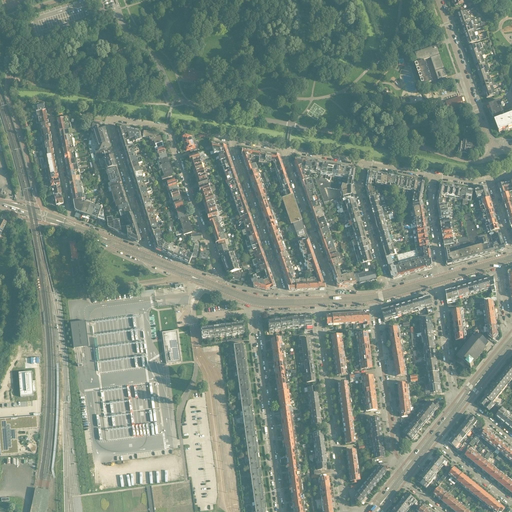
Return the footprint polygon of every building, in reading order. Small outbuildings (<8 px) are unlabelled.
[(458,14),(459,19),(469,16),(467,13),(470,12),(469,10),(458,14)] [(469,16),(459,19),(461,24),(473,20),(472,19),(470,19),(469,16)] [(473,20),(461,24),(463,29),(472,26),(471,23),(473,22),(473,20)] [(476,30),(476,29),(475,26),(472,26),(463,29),(465,34),(476,30)] [(476,30),(465,34),(466,40),(476,36),(474,33),(477,32),(476,30)] [(476,36),(466,40),(468,45),(480,41),(479,39),(477,40),(476,36)] [(482,48),(481,45),(481,43),(469,47),(471,52),(480,49),(482,48)] [(431,83),(424,61),(431,59),(438,80),(447,77),(438,49),(437,46),(415,54),(418,63),(418,65),(418,64),(415,65),(417,69),(419,68),(419,67),(420,70),(417,71),(418,74),(421,73),(422,75),(421,75),(419,76),(420,79),(423,78),(422,78),(423,78),(424,80),(423,81),(423,80),(421,81),(422,84),(424,84),(424,83),(425,83),(425,85),(431,83)] [(480,49),(471,52),(473,58),(484,54),(484,52),(481,53),(480,49)] [(484,54),(473,58),(474,63),(483,59),(482,56),(485,55),(484,54)] [(483,59),(474,63),(476,68),(488,64),(487,62),(485,63),(483,59)] [(490,69),(488,65),(488,64),(476,68),(478,73),(487,70),(490,69)] [(487,70),(478,73),(480,78),(491,74),(491,72),(488,73),(487,70)] [(491,74),(480,78),(481,83),(490,80),(489,76),(492,76),(491,74)] [(490,80),(481,83),(483,88),(495,84),(494,83),(492,83),(490,80)] [(495,84),(483,88),(485,93),(494,90),(493,87),(495,86),(495,84)] [(494,90),(485,93),(487,99),(498,95),(498,93),(495,94),(494,90)] [(464,107),(461,97),(447,102),(450,112),(464,107)] [(511,114),(506,117),(502,108),(504,107),(504,106),(505,106),(505,105),(504,105),(504,104),(503,104),(502,104),(501,105),(500,101),(489,105),(494,118),(494,121),(495,121),(499,132),(511,126),(511,114)] [(45,110),(45,107),(45,105),(44,105),(44,104),(39,105),(38,105),(38,104),(36,105),(35,105),(36,106),(35,106),(35,110),(32,110),(33,113),(45,110)] [(46,117),(46,114),(46,112),(45,111),(37,112),(37,116),(34,116),(35,119),(46,117)] [(70,124),(69,118),(67,119),(67,117),(66,116),(57,118),(57,123),(57,124),(57,125),(58,126),(70,124)] [(116,167),(103,127),(101,127),(100,127),(99,125),(92,123),(91,131),(93,131),(99,152),(96,153),(98,161),(99,161),(101,170),(105,169),(116,167)] [(127,133),(126,129),(123,129),(123,128),(121,128),(119,128),(117,129),(120,138),(125,137),(126,136),(125,134),(127,133)] [(136,141),(132,130),(126,129),(127,133),(129,140),(132,139),(133,142),(136,141)] [(40,131),(41,138),(50,136),(51,135),(50,133),(49,133),(49,130),(40,131)] [(71,130),(59,132),(60,135),(59,135),(60,137),(60,138),(72,136),(71,130)] [(139,131),(132,130),(136,141),(136,142),(141,140),(141,138),(139,131)] [(154,134),(144,132),(143,137),(148,138),(149,141),(151,140),(159,137),(158,135),(155,136),(154,134)] [(187,135),(181,137),(182,139),(182,140),(182,142),(183,142),(184,144),(195,140),(194,137),(192,138),(187,136),(187,135)] [(50,136),(41,138),(42,144),(51,142),(51,140),(51,139),(51,137),(50,137),(50,136)] [(72,136),(60,138),(61,139),(60,139),(60,141),(61,141),(62,144),(73,141),(72,136)] [(125,137),(120,138),(123,149),(132,146),(131,143),(129,144),(128,141),(126,142),(125,137)] [(159,137),(151,140),(153,146),(161,143),(159,137)] [(198,149),(195,140),(184,144),(184,146),(184,147),(185,149),(186,151),(190,150),(191,152),(198,149)] [(73,141),(62,144),(62,146),(62,147),(62,149),(63,149),(63,150),(74,147),(73,141)] [(163,148),(163,146),(163,145),(162,144),(161,143),(153,146),(155,151),(163,148)] [(212,145),(211,144),(211,147),(213,154),(216,153),(217,154),(219,153),(218,146),(215,145),(214,144),(212,144),(212,145)] [(222,146),(218,146),(219,153),(220,155),(228,153),(225,146),(222,145),(222,146)] [(74,147),(63,150),(64,155),(76,153),(74,147)] [(53,155),(53,152),(53,151),(53,150),(52,149),(52,148),(43,150),(41,150),(43,157),(53,155)] [(135,156),(134,154),(139,152),(138,150),(125,154),(127,159),(135,156)] [(241,155),(242,158),(249,156),(250,156),(250,151),(242,150),(240,152),(241,154),(242,154),(241,155)] [(259,158),(260,153),(256,152),(255,151),(254,151),(253,152),(250,151),(250,156),(251,156),(250,160),(254,160),(255,158),(259,158)] [(166,158),(166,157),(166,156),(166,154),(165,154),(165,153),(156,156),(158,161),(166,158)] [(200,157),(199,156),(198,153),(188,156),(189,159),(189,160),(189,161),(190,162),(204,157),(203,155),(201,156),(201,157),(200,157)] [(230,158),(228,153),(220,155),(218,156),(219,159),(218,159),(219,161),(220,161),(230,158)] [(54,158),(55,158),(54,156),(54,155),(53,155),(43,157),(44,161),(45,161),(46,163),(55,161),(54,158)] [(279,156),(271,155),(270,162),(272,162),(273,164),(280,161),(279,156)] [(202,163),(201,161),(208,158),(208,156),(204,157),(190,162),(190,163),(190,164),(191,165),(191,167),(202,163)] [(249,156),(242,158),(246,167),(251,165),(249,160),(250,160),(251,156),(250,156),(249,156)] [(168,162),(168,160),(167,160),(166,158),(158,161),(160,166),(168,163),(168,162)] [(233,169),(230,158),(220,161),(224,172),(233,169)] [(77,159),(65,161),(66,167),(78,165),(77,159)] [(295,159),(293,161),(294,163),(294,164),(295,168),(303,165),(305,165),(305,161),(295,159)] [(141,160),(128,164),(130,170),(139,167),(138,164),(142,163),(141,160)] [(55,161),(46,163),(47,169),(56,167),(55,164),(56,164),(56,162),(55,162),(55,161)] [(280,161),(273,164),(272,164),(273,166),(269,168),(270,170),(282,166),(280,161)] [(170,168),(168,163),(160,166),(161,169),(159,170),(160,172),(170,168)] [(193,172),(207,167),(207,165),(204,166),(205,167),(203,168),(203,166),(202,163),(191,167),(192,169),(192,170),(193,171),(193,172)] [(257,169),(255,166),(255,164),(253,165),(251,165),(246,167),(247,173),(257,169)] [(78,165),(66,167),(67,173),(79,170),(78,165)] [(305,173),(304,171),(305,165),(303,165),(295,168),(296,170),(296,171),(297,173),(299,177),(303,175),(303,174),(305,173)] [(56,167),(47,169),(45,169),(46,175),(48,175),(57,173),(57,171),(57,170),(57,168),(56,168),(56,167)] [(118,173),(116,168),(117,168),(116,167),(105,169),(104,171),(106,171),(107,176),(118,173)] [(205,174),(204,171),(208,169),(207,167),(193,172),(194,173),(193,173),(194,175),(195,177),(205,174)] [(173,174),(171,169),(170,170),(170,168),(160,172),(159,172),(162,180),(172,177),(171,175),(173,174)] [(233,169),(224,172),(228,184),(237,180),(233,169)] [(257,169),(247,173),(249,178),(259,174),(257,169)] [(80,176),(79,173),(83,172),(83,170),(79,170),(67,173),(68,175),(67,176),(68,178),(68,179),(80,176)] [(145,171),(132,175),(133,180),(142,177),(141,175),(145,173),(145,171)] [(284,171),(276,174),(276,176),(272,177),(273,180),(286,176),(284,171)] [(369,176),(368,178),(375,179),(374,181),(376,182),(378,174),(377,174),(376,173),(375,173),(374,173),(369,172),(369,173),(368,173),(368,175),(369,176)] [(57,173),(48,175),(49,181),(58,179),(58,177),(58,176),(58,174),(57,174),(57,173)] [(118,173),(107,176),(109,181),(120,178),(118,173)] [(207,178),(206,177),(205,174),(195,177),(196,180),(196,182),(197,182),(211,178),(210,175),(208,176),(208,177),(207,178)] [(261,180),(260,178),(259,174),(249,178),(251,183),(261,180)] [(389,176),(388,176),(386,186),(395,188),(396,177),(395,177),(395,176),(390,175),(389,176)] [(405,179),(396,177),(395,188),(403,189),(405,179)] [(120,178),(109,181),(110,186),(120,183),(120,184),(122,183),(121,183),(120,178)] [(211,178),(197,182),(197,183),(197,184),(197,185),(198,185),(198,187),(209,184),(208,181),(211,180),(211,178)] [(374,184),(374,181),(375,179),(368,178),(367,184),(366,186),(367,187),(371,188),(372,183),(374,184)] [(59,186),(59,183),(59,182),(59,181),(58,180),(58,179),(49,181),(50,185),(44,186),(45,190),(51,189),(51,187),(59,186)] [(309,179),(300,182),(302,188),(312,184),(310,179),(309,179)] [(413,180),(405,179),(403,189),(411,190),(412,189),(413,180)] [(175,185),(175,183),(175,181),(174,180),(169,181),(169,180),(167,181),(167,182),(165,183),(166,186),(166,188),(168,187),(175,185)] [(237,180),(228,184),(232,195),(242,192),(237,180)] [(263,185),(261,180),(251,183),(253,189),(263,185)] [(289,185),(287,180),(279,183),(280,186),(276,187),(276,188),(272,189),(272,192),(277,190),(289,185)] [(319,181),(315,180),(316,183),(318,190),(320,195),(321,197),(323,201),(323,203),(327,202),(329,201),(324,189),(327,188),(340,190),(339,189),(341,185),(338,185),(335,184),(333,184),(330,183),(324,182),(319,181)] [(146,188),(145,185),(149,184),(148,181),(135,185),(136,191),(146,188)] [(421,182),(419,181),(417,191),(416,194),(422,195),(425,182),(424,182),(424,181),(422,181),(421,182)] [(511,189),(511,185),(511,182),(498,185),(501,195),(508,193),(508,190),(511,189)] [(120,183),(110,186),(109,187),(110,192),(121,189),(120,184),(120,183)] [(200,193),(214,188),(213,186),(211,187),(211,188),(210,188),(209,184),(198,187),(199,190),(199,191),(200,192),(200,193)] [(312,184),(302,188),(305,194),(314,191),(312,184)] [(263,185),(253,189),(255,194),(265,190),(263,185)] [(352,195),(352,187),(346,186),(341,185),(339,189),(340,190),(342,198),(352,195)] [(60,187),(51,189),(52,196),(61,194),(61,191),(61,190),(61,188),(60,188),(60,187)] [(375,191),(375,188),(371,188),(367,187),(366,189),(367,191),(367,192),(367,195),(368,195),(376,193),(375,191)] [(490,199),(487,187),(483,188),(483,189),(482,189),(485,200),(490,199)] [(84,191),(83,191),(82,188),(71,190),(71,191),(70,191),(71,193),(72,196),(83,194),(85,193),(84,191)] [(151,192),(150,190),(147,191),(146,188),(136,191),(138,196),(151,192)] [(212,193),(213,192),(215,191),(214,188),(200,193),(200,194),(201,195),(201,196),(202,198),(212,195),(212,193)] [(121,189),(110,192),(112,197),(123,194),(121,189)] [(476,190),(475,191),(477,199),(478,199),(478,200),(481,199),(482,201),(485,200),(482,189),(480,189),(476,190)] [(179,195),(179,193),(178,193),(177,190),(170,192),(170,193),(168,194),(170,199),(172,198),(179,196),(179,195)] [(265,190),(255,194),(257,199),(267,196),(265,190)] [(291,191),(282,193),(283,196),(279,197),(280,200),(282,199),(293,195),(291,191)] [(314,191),(305,194),(307,200),(316,197),(314,191)] [(148,199),(148,196),(152,195),(151,192),(138,196),(140,201),(148,199)] [(242,192),(232,195),(236,207),(245,203),(242,192)] [(511,192),(508,193),(501,195),(503,201),(511,197),(511,192)] [(123,194),(112,197),(114,202),(125,199),(123,194)] [(422,195),(416,194),(414,194),(413,203),(421,202),(422,198),(423,197),(423,196),(422,195)] [(63,204),(61,195),(54,197),(56,205),(57,205),(58,206),(60,205),(63,204)] [(203,204),(218,199),(217,196),(216,197),(213,197),(212,195),(202,198),(203,201),(202,201),(203,203),(203,204)] [(308,239),(293,195),(282,199),(291,225),(293,224),(299,242),(308,239)] [(318,202),(317,199),(321,197),(320,195),(316,197),(307,200),(309,206),(318,202)] [(353,200),(353,198),(353,197),(353,195),(352,195),(342,198),(336,199),(337,204),(340,204),(342,203),(353,200)] [(267,196),(257,199),(259,204),(269,201),(267,196)] [(384,201),(384,199),(383,196),(382,197),(370,200),(371,202),(370,203),(371,204),(371,205),(372,205),(382,202),(384,201)] [(511,197),(503,201),(505,206),(511,203),(511,197)] [(80,214),(85,202),(84,199),(73,202),(74,211),(75,212),(76,212),(80,214)] [(125,199),(114,202),(115,208),(117,207),(126,204),(125,199)] [(218,199),(203,204),(204,204),(203,205),(204,206),(205,209),(216,205),(215,202),(219,201),(218,199)] [(485,200),(482,201),(479,202),(480,205),(476,206),(477,208),(491,204),(490,199),(485,200)] [(183,206),(182,205),(182,204),(182,202),(181,202),(181,200),(173,203),(172,203),(174,209),(176,209),(183,206)] [(353,200),(342,203),(340,204),(341,206),(342,208),(354,204),(354,202),(354,200),(353,200)] [(270,206),(269,201),(259,204),(260,209),(270,206)] [(384,206),(383,204),(385,203),(384,201),(382,202),(372,205),(372,207),(372,208),(372,210),(384,206)] [(85,202),(80,214),(83,215),(85,216),(86,216),(90,204),(85,202)] [(318,202),(309,206),(311,211),(319,208),(318,205),(320,204),(319,202),(318,202)] [(152,209),(151,207),(155,205),(154,203),(142,207),(143,212),(152,209)] [(249,215),(248,210),(245,203),(236,207),(238,215),(237,215),(238,219),(241,218),(249,215)] [(90,204),(86,216),(87,216),(87,217),(89,217),(91,218),(95,206),(90,204)] [(126,204),(117,207),(118,212),(129,209),(128,204),(126,204)] [(354,204),(342,208),(342,210),(343,213),(345,212),(356,209),(356,208),(356,207),(355,207),(354,204)] [(493,209),(491,204),(477,208),(475,209),(476,211),(481,210),(482,212),(493,209)] [(216,205),(205,209),(206,211),(206,212),(207,214),(221,209),(221,207),(217,208),(216,205)] [(101,208),(95,206),(91,218),(94,219),(96,220),(97,220),(99,213),(100,210),(101,208)] [(271,209),(270,206),(260,209),(262,215),(272,211),(274,210),(274,208),(271,209)] [(384,206),(372,210),(374,214),(385,211),(384,209),(386,208),(386,206),(384,206)] [(319,208),(311,211),(312,216),(322,213),(322,210),(320,211),(319,208)] [(131,214),(129,209),(118,212),(120,217),(125,216),(127,216),(131,214)] [(222,212),(221,209),(207,214),(207,215),(207,216),(208,217),(208,219),(217,217),(219,216),(218,213),(222,212)] [(356,209),(345,212),(343,213),(344,215),(344,218),(346,217),(358,214),(357,212),(356,211),(356,209)] [(494,215),(493,213),(494,213),(493,209),(482,212),(483,215),(479,216),(479,217),(480,218),(494,215)] [(100,210),(99,213),(97,220),(105,223),(104,215),(102,214),(103,211),(100,210)] [(186,216),(186,215),(186,213),(185,213),(185,212),(185,211),(177,214),(176,215),(178,220),(179,219),(186,217),(186,216)] [(274,216),(272,211),(262,215),(264,220),(274,216)] [(385,211),(374,214),(374,217),(375,217),(376,219),(387,216),(389,216),(388,213),(386,214),(385,211)] [(155,220),(154,217),(159,216),(158,213),(145,217),(147,223),(155,220)] [(322,213),(312,216),(314,221),(323,218),(322,215),(323,215),(322,213)] [(131,214),(127,216),(128,218),(127,218),(129,224),(130,224),(131,228),(132,227),(135,226),(131,214)] [(359,218),(358,214),(346,217),(344,218),(345,219),(347,219),(348,222),(359,218)] [(477,237),(478,236),(471,214),(464,216),(467,227),(465,228),(468,237),(469,241),(475,241),(478,240),(477,237)] [(249,215),(241,218),(242,220),(238,222),(238,224),(251,220),(249,215)] [(496,219),(495,216),(494,216),(494,215),(480,218),(481,221),(484,220),(485,223),(496,219)] [(274,216),(264,220),(266,225),(276,222),(274,216)] [(189,221),(188,220),(187,219),(186,217),(179,219),(178,220),(179,225),(181,225),(188,222),(189,221)] [(218,220),(217,217),(208,219),(209,220),(208,221),(208,222),(209,223),(210,225),(220,223),(220,222),(222,221),(221,219),(218,220)] [(120,232),(119,220),(113,221),(112,218),(106,219),(108,228),(111,230),(111,229),(114,229),(114,230),(115,231),(116,232),(117,233),(118,232),(120,232)] [(323,218),(314,221),(316,226),(326,223),(325,221),(324,221),(323,218)] [(360,224),(359,222),(360,221),(359,218),(348,222),(349,224),(346,225),(347,228),(349,227),(360,224)] [(498,225),(496,219),(485,223),(486,225),(482,226),(483,229),(498,225)] [(127,236),(126,229),(125,220),(119,220),(120,232),(121,234),(125,236),(127,236)] [(251,220),(238,224),(239,227),(243,225),(244,228),(253,225),(251,220)] [(391,225),(391,223),(390,220),(377,224),(376,224),(378,229),(391,225)] [(190,228),(189,226),(190,225),(189,223),(188,223),(188,222),(181,225),(182,228),(179,229),(180,231),(183,230),(190,228)] [(283,222),(277,225),(276,222),(266,225),(268,230),(278,227),(284,225),(283,222)] [(220,223),(210,225),(211,228),(211,229),(211,230),(212,230),(212,231),(221,228),(220,226),(223,225),(223,223),(220,224),(220,223)] [(326,223),(316,226),(318,232),(327,229),(326,226),(327,225),(326,223)] [(161,224),(148,228),(150,233),(159,230),(158,228),(162,226),(161,224)] [(360,224),(349,227),(350,229),(348,230),(349,232),(351,231),(361,228),(361,226),(361,224),(360,224)] [(253,225),(244,228),(245,230),(241,232),(242,234),(255,230),(253,225)] [(391,230),(390,228),(392,227),(391,225),(378,229),(379,231),(379,232),(379,233),(380,234),(391,230)] [(499,230),(498,225),(483,229),(483,230),(484,231),(487,230),(488,233),(492,232),(495,231),(499,230)] [(135,226),(132,227),(133,240),(138,243),(140,241),(135,226)] [(278,227),(268,230),(269,235),(279,232),(278,227)] [(192,232),(190,228),(183,230),(180,231),(175,233),(176,236),(183,234),(183,235),(192,232)] [(361,228),(351,231),(352,235),(350,236),(350,237),(363,233),(362,228),(361,228)] [(327,229),(318,232),(320,237),(330,233),(329,231),(328,232),(327,229)] [(159,230),(150,233),(152,239),(163,235),(162,233),(160,234),(159,230)] [(255,230),(242,234),(243,237),(247,235),(248,238),(257,235),(255,230)] [(393,230),(391,230),(380,234),(380,236),(380,237),(381,239),(392,235),(392,233),(393,232),(393,230)] [(500,251),(496,236),(495,231),(492,232),(495,243),(492,243),(495,252),(500,251)] [(279,232),(269,235),(271,241),(281,237),(279,232)] [(330,233),(320,237),(322,242),(330,239),(329,236),(331,236),(330,233)] [(225,240),(223,234),(214,236),(216,243),(225,240)] [(490,254),(484,236),(484,234),(479,236),(478,236),(477,237),(478,240),(480,239),(480,241),(483,240),(485,246),(482,246),(485,255),(490,254)] [(500,234),(496,236),(500,251),(505,249),(504,248),(500,234)] [(163,235),(152,239),(153,244),(162,242),(161,238),(164,237),(163,235)] [(257,235),(248,238),(249,240),(245,242),(245,244),(258,240),(257,235)] [(392,235),(381,239),(382,243),(394,240),(396,240),(395,237),(393,238),(392,235)] [(495,252),(492,243),(490,235),(488,236),(488,235),(484,236),(490,254),(495,252)] [(281,237),(271,241),(273,246),(283,242),(281,237)] [(459,243),(469,241),(468,237),(455,239),(444,241),(444,246),(459,243)] [(308,239),(299,242),(297,243),(299,248),(310,244),(308,239)] [(330,239),(322,242),(323,247),(333,244),(333,242),(332,242),(330,239)] [(485,255),(482,246),(480,241),(480,239),(478,240),(475,241),(479,257),(485,255)] [(228,255),(225,240),(216,243),(215,243),(219,258),(221,257),(222,257),(222,256),(228,255)] [(394,240),(382,243),(383,246),(384,248),(395,245),(397,244),(396,242),(394,243),(394,240)] [(454,248),(465,246),(470,245),(469,241),(459,243),(444,246),(445,248),(445,250),(449,249),(450,249),(454,248)] [(475,241),(469,241),(470,245),(471,248),(474,258),(479,257),(475,241)] [(162,242),(153,244),(155,249),(156,250),(161,253),(165,244),(162,242)] [(283,242),(273,246),(275,251),(285,248),(283,242)] [(165,244),(161,253),(166,255),(171,244),(169,243),(168,245),(165,244)] [(366,243),(355,246),(356,248),(354,249),(354,251),(356,251),(367,247),(366,243)] [(171,244),(166,255),(172,257),(175,249),(172,248),(173,245),(171,244)] [(310,244),(299,248),(301,253),(311,249),(310,244)] [(333,244),(323,247),(325,253),(334,249),(333,246),(334,246),(333,244)] [(262,250),(260,245),(251,248),(252,250),(248,252),(249,254),(262,250)] [(367,247),(356,251),(357,253),(355,254),(356,256),(368,252),(368,250),(367,247)] [(176,249),(175,249),(172,257),(177,260),(182,249),(180,248),(179,250),(176,249)] [(285,248),(275,251),(277,256),(287,253),(285,248)] [(432,267),(429,248),(416,250),(416,251),(415,251),(416,254),(417,254),(419,259),(423,271),(431,268),(432,267)] [(474,258),(471,248),(466,249),(469,260),(474,258)] [(182,249),(177,260),(183,262),(187,253),(183,252),(184,250),(182,249)] [(311,249),(301,253),(303,258),(313,255),(311,249)] [(334,249),(325,253),(327,258),(337,254),(336,252),(335,252),(334,249)] [(398,249),(385,253),(386,255),(386,256),(386,257),(387,258),(398,254),(397,252),(399,251),(398,249)] [(466,249),(460,251),(463,261),(469,260),(466,249)] [(262,250),(249,254),(250,256),(254,255),(255,258),(264,255),(262,250)] [(188,265),(192,257),(192,256),(189,254),(190,252),(188,251),(187,253),(183,262),(188,265)] [(460,251),(455,252),(458,263),(463,261),(460,251)] [(368,252),(356,256),(357,261),(370,257),(369,255),(370,254),(369,253),(368,253),(368,252)] [(455,252),(450,254),(453,264),(454,264),(455,264),(458,263),(455,252)] [(240,267),(239,263),(238,259),(237,259),(235,253),(222,257),(221,257),(227,275),(234,272),(235,272),(241,270),(240,267)] [(287,253),(277,256),(279,261),(289,258),(287,253)] [(338,254),(337,254),(327,258),(329,263),(338,260),(339,259),(340,259),(340,258),(342,257),(341,253),(338,254)] [(399,265),(397,257),(399,257),(398,254),(387,258),(386,258),(387,262),(387,263),(387,264),(388,265),(389,268),(394,266),(399,265)] [(265,260),(264,255),(255,258),(255,260),(252,262),(253,264),(265,260)] [(313,255),(303,258),(305,264),(315,260),(313,255)] [(289,258),(279,261),(280,267),(290,263),(289,258)] [(344,258),(338,260),(329,263),(331,269),(337,267),(340,265),(346,263),(344,258)] [(423,271),(419,259),(414,260),(418,272),(423,271)] [(315,260),(305,264),(307,269),(317,265),(315,260)] [(414,260),(409,262),(413,274),(418,272),(414,260)] [(376,280),(374,271),(371,262),(361,264),(363,273),(357,275),(359,282),(360,284),(376,280)] [(409,262),(404,263),(407,275),(413,274),(409,262)] [(290,263),(280,267),(282,272),(292,268),(290,263)] [(404,263),(399,265),(402,277),(407,275),(404,263)] [(269,270),(267,265),(258,268),(259,270),(255,272),(256,274),(259,273),(263,272),(269,270)] [(319,270),(317,265),(307,269),(307,271),(309,270),(310,274),(313,272),(319,270)] [(399,265),(394,266),(398,278),(402,277),(399,265)] [(394,266),(389,268),(392,278),(394,279),(398,278),(394,266)] [(341,277),(340,275),(337,267),(331,269),(337,286),(339,287),(343,285),(340,277),(341,277)] [(292,268),(282,272),(284,277),(294,274),(292,268)] [(239,281),(241,273),(241,270),(235,272),(234,272),(232,279),(239,281)] [(275,287),(269,270),(263,272),(265,277),(266,277),(270,289),(272,290),(274,289),(275,287)] [(325,287),(321,277),(319,270),(313,272),(314,275),(315,274),(317,279),(317,280),(318,289),(321,289),(323,289),(325,289),(325,287)] [(355,283),(353,276),(353,274),(352,274),(351,270),(348,271),(345,272),(346,276),(349,284),(349,285),(353,284),(355,283)] [(349,284),(346,276),(345,272),(344,271),(342,272),(342,274),(343,276),(341,277),(340,277),(343,285),(343,286),(345,286),(347,285),(349,284)] [(310,274),(311,279),(312,290),(315,289),(315,290),(317,290),(317,289),(318,289),(317,280),(317,279),(315,274),(314,275),(313,272),(310,274)] [(265,291),(262,282),(261,278),(259,273),(256,274),(254,275),(255,276),(256,279),(259,289),(265,291)] [(294,274),(284,277),(286,283),(294,280),(295,279),(294,276),(295,276),(294,274)] [(259,289),(256,279),(255,276),(252,277),(252,278),(250,279),(254,288),(259,289)] [(270,289),(266,277),(265,277),(263,278),(263,277),(261,278),(262,282),(265,291),(267,291),(268,290),(270,289)] [(491,290),(488,279),(483,281),(486,291),(491,290)] [(294,280),(286,283),(289,290),(289,291),(291,291),(293,291),(296,291),(295,281),(295,282),(294,280)] [(486,291),(483,281),(477,282),(481,293),(486,291)] [(481,293),(477,282),(472,284),(475,294),(477,294),(481,293)] [(475,294),(472,284),(467,286),(470,296),(475,294)] [(470,296),(467,286),(462,287),(465,297),(465,299),(467,298),(467,297),(470,296)] [(465,297),(462,287),(456,289),(459,299),(465,297)] [(459,299),(456,289),(451,290),(454,301),(459,299)] [(455,303),(454,301),(451,290),(446,292),(446,293),(447,304),(448,304),(448,307),(456,306),(455,303)] [(433,309),(432,305),(431,301),(432,301),(431,297),(430,296),(424,298),(426,307),(427,311),(433,309)] [(426,307),(424,298),(423,298),(422,298),(421,299),(420,299),(418,300),(421,311),(423,310),(423,308),(426,307)] [(421,311),(418,300),(415,301),(415,300),(413,301),(413,302),(412,302),(415,311),(418,309),(419,311),(421,311)] [(409,303),(407,303),(409,313),(415,311),(412,302),(411,301),(409,302),(409,303)] [(407,303),(401,305),(404,314),(409,313),(407,303)] [(395,307),(397,316),(404,314),(401,305),(398,306),(397,305),(396,306),(395,307)] [(392,308),(389,308),(392,319),(394,319),(394,317),(397,316),(395,307),(394,307),(394,306),(392,307),(392,308)] [(389,308),(384,310),(383,310),(384,314),(383,314),(385,319),(384,320),(384,322),(390,321),(390,320),(392,319),(389,308)] [(432,325),(431,319),(431,315),(419,317),(420,327),(432,325)] [(310,317),(303,317),(304,327),(304,331),(312,330),(311,324),(311,320),(310,317)] [(71,323),(70,323),(74,349),(74,346),(88,345),(88,347),(85,321),(85,323),(71,325),(71,323)] [(459,353),(458,353),(459,354),(457,356),(456,356),(458,358),(455,361),(466,370),(469,367),(470,368),(471,369),(474,365),(473,364),(475,362),(476,362),(475,362),(477,359),(478,360),(478,359),(477,359),(479,356),(480,357),(480,356),(481,354),(482,354),(482,353),(484,351),(485,351),(484,351),(486,348),(486,349),(487,348),(485,347),(489,343),(478,334),(479,334),(478,333),(479,332),(476,329),(471,335),(472,336),(472,337),(471,339),(470,339),(470,340),(468,342),(467,342),(468,343),(466,345),(465,344),(465,345),(466,345),(464,348),(463,347),(463,348),(462,350),(461,350),(461,351),(459,353)] [(177,331),(162,333),(166,364),(181,362),(177,331)] [(497,332),(489,333),(490,334),(488,334),(488,336),(493,340),(494,338),(495,338),(498,334),(498,332),(497,332)] [(341,335),(331,336),(331,338),(331,340),(332,340),(332,343),(331,343),(332,345),(332,346),(343,345),(341,335)] [(307,339),(307,336),(299,337),(299,340),(301,340),(302,345),(302,346),(312,345),(311,341),(310,341),(310,339),(307,339)] [(244,345),(233,346),(235,362),(246,360),(244,345)] [(343,345),(332,346),(333,348),(332,348),(332,350),(333,350),(333,353),(333,355),(334,355),(334,357),(344,355),(343,345)] [(344,355),(334,357),(334,358),(333,358),(334,360),(335,363),(334,363),(334,365),(335,365),(335,366),(345,365),(344,355)] [(246,360),(235,362),(237,377),(248,376),(246,360)] [(345,365),(335,366),(335,368),(335,370),(336,373),(335,373),(335,375),(336,375),(336,376),(347,375),(345,365)] [(31,372),(18,373),(20,397),(33,396),(33,392),(36,391),(35,381),(32,382),(31,372)] [(511,380),(504,374),(503,375),(502,375),(501,376),(501,377),(500,379),(499,379),(498,380),(498,381),(498,382),(505,388),(511,380)] [(248,376),(237,377),(239,393),(250,392),(248,376)] [(505,388),(498,382),(493,387),(492,388),(492,389),(491,390),(499,396),(505,388)] [(339,393),(339,394),(349,393),(348,388),(347,383),(338,384),(338,390),(338,392),(339,393)] [(440,385),(428,386),(427,386),(427,390),(426,391),(426,395),(430,395),(430,394),(434,393),(434,394),(437,393),(438,393),(439,394),(442,393),(441,390),(440,385)] [(374,388),(364,390),(363,390),(363,393),(362,393),(362,395),(364,395),(364,400),(366,400),(375,398),(375,397),(376,397),(376,395),(375,395),(375,392),(375,390),(374,390),(374,388)] [(499,396),(491,390),(490,391),(488,392),(489,393),(485,397),(490,401),(493,404),(499,396)] [(250,392),(239,393),(241,409),(253,407),(250,392)] [(287,392),(278,393),(279,402),(284,402),(284,399),(290,398),(289,395),(288,395),(287,392)] [(349,393),(339,394),(340,400),(339,400),(339,402),(340,403),(340,404),(350,403),(349,393)] [(318,401),(318,399),(318,398),(318,397),(318,396),(317,395),(317,394),(316,394),(307,395),(309,406),(319,404),(318,403),(319,402),(319,401),(318,401)] [(480,404),(485,407),(490,401),(485,397),(480,404)] [(290,398),(284,399),(284,402),(279,402),(280,409),(289,408),(289,405),(291,405),(290,398)] [(490,401),(485,407),(489,411),(494,405),(493,404),(490,401)] [(429,403),(423,410),(431,416),(432,415),(433,415),(434,413),(440,405),(435,402),(434,403),(433,402),(431,404),(429,403)] [(350,403),(340,404),(341,410),(340,411),(341,412),(341,413),(341,415),(351,413),(350,403)] [(319,404),(309,406),(310,415),(320,414),(320,413),(320,412),(320,411),(319,411),(319,408),(319,407),(319,406),(319,404)] [(253,407),(241,409),(243,424),(255,423),(253,407)] [(411,415),(410,412),(411,412),(411,408),(401,409),(400,410),(400,412),(401,412),(402,422),(407,421),(406,417),(408,417),(410,416),(410,415),(411,415)] [(501,411),(496,417),(498,418),(498,419),(500,421),(507,412),(503,408),(501,411)] [(431,416),(423,410),(417,418),(424,424),(428,420),(429,420),(430,419),(430,418),(431,416)] [(511,415),(507,412),(500,421),(503,423),(505,424),(511,415)] [(351,413),(341,415),(342,420),(342,421),(342,423),(343,425),(353,424),(351,413)] [(320,414),(310,415),(311,426),(321,425),(321,424),(321,423),(321,422),(320,419),(321,418),(320,416),(320,414)] [(37,416),(0,419),(0,450),(0,456),(19,454),(17,430),(38,428),(37,416)] [(470,416),(466,420),(474,426),(474,427),(477,429),(480,424),(470,416)] [(369,419),(371,429),(380,428),(380,426),(380,425),(379,424),(379,421),(379,420),(379,419),(378,418),(369,419)] [(421,428),(424,424),(417,418),(412,424),(408,421),(407,423),(410,426),(418,432),(420,430),(421,429),(421,428)] [(466,420),(463,425),(470,431),(473,426),(474,427),(474,426),(466,420)] [(255,423),(243,424),(245,440),(257,438),(255,423)] [(353,424),(343,425),(343,430),(343,431),(343,433),(344,433),(344,435),(354,433),(353,424)] [(463,425),(459,429),(466,435),(470,431),(463,425)] [(418,432),(410,426),(404,433),(405,435),(404,437),(408,440),(410,438),(412,440),(415,435),(416,435),(417,434),(418,432)] [(380,428),(371,429),(372,439),(381,438),(381,436),(381,435),(381,434),(380,431),(381,431),(380,430),(380,429),(380,428)] [(459,429),(456,434),(463,440),(466,435),(459,429)] [(481,437),(488,443),(494,436),(490,433),(490,432),(488,431),(486,430),(481,437)] [(312,434),(314,444),(324,443),(323,441),(324,441),(324,439),(323,439),(323,436),(323,434),(322,432),(312,434)] [(354,433),(344,435),(345,440),(344,441),(344,443),(345,443),(345,445),(355,443),(354,433)] [(456,434),(452,438),(459,444),(463,440),(456,434)] [(496,437),(494,436),(488,443),(496,450),(502,442),(498,439),(498,438),(496,437)] [(257,438),(245,440),(247,455),(259,454),(257,438)] [(381,438),(372,439),(373,449),(383,448),(382,446),(383,446),(383,444),(382,444),(382,441),(382,439),(381,439),(381,438)] [(448,442),(456,448),(459,451),(463,446),(459,444),(452,438),(448,442)] [(503,444),(502,442),(496,450),(504,456),(510,449),(505,445),(504,443),(503,444)] [(324,443),(314,444),(315,454),(325,453),(325,452),(325,451),(325,450),(325,449),(324,446),(325,446),(324,445),(324,444),(324,443)] [(383,448),(373,449),(375,459),(384,458),(384,456),(384,454),(383,454),(383,451),(383,449),(383,448)] [(471,448),(467,454),(465,456),(467,457),(467,458),(468,459),(469,459),(473,462),(479,455),(471,448)] [(296,449),(285,450),(285,451),(284,451),(285,454),(286,454),(286,458),(297,456),(296,449)] [(356,451),(348,452),(346,452),(346,454),(346,455),(347,456),(347,458),(346,459),(347,460),(347,462),(357,461),(356,451)] [(325,453),(315,454),(316,465),(325,463),(326,463),(326,462),(327,461),(326,460),(325,457),(326,456),(326,455),(325,454),(325,453)] [(259,454),(247,455),(250,471),(261,470),(259,454)] [(448,462),(441,457),(438,455),(435,459),(443,465),(444,466),(448,462)] [(479,455),(473,462),(474,463),(474,464),(476,465),(481,469),(487,461),(479,455)] [(297,456),(286,458),(287,462),(286,462),(286,464),(287,465),(298,464),(297,456)] [(432,463),(439,470),(443,465),(435,459),(434,461),(433,461),(432,462),(432,463)] [(357,461),(347,462),(348,463),(347,464),(347,465),(348,465),(348,468),(348,469),(348,470),(349,472),(358,471),(357,461)] [(487,461),(481,469),(482,470),(484,471),(489,475),(495,467),(487,461)] [(326,470),(326,469),(327,469),(326,466),(325,463),(316,465),(316,466),(314,466),(314,471),(313,471),(314,475),(311,476),(311,480),(319,479),(318,475),(320,474),(320,471),(326,470)] [(432,463),(429,467),(428,468),(435,474),(439,470),(432,463)] [(298,464),(287,465),(287,466),(286,466),(287,468),(287,469),(288,472),(299,471),(298,464)] [(378,466),(372,474),(379,480),(380,479),(381,479),(382,478),(381,477),(383,475),(384,475),(385,474),(384,474),(385,472),(384,471),(385,469),(382,466),(380,468),(378,466)] [(495,467),(489,475),(490,476),(491,478),(492,478),(497,481),(502,474),(495,467)] [(428,468),(424,473),(431,479),(435,474),(428,468)] [(449,476),(457,482),(463,475),(462,474),(462,473),(461,472),(460,472),(455,468),(449,476)] [(261,470),(250,471),(252,487),(263,486),(261,470)] [(299,471),(288,472),(289,477),(288,477),(288,479),(289,479),(289,480),(300,479),(299,471)] [(358,471),(349,472),(349,473),(348,473),(349,475),(349,478),(349,480),(350,480),(350,482),(351,481),(351,484),(353,484),(355,483),(356,483),(356,481),(359,480),(358,471)] [(422,476),(420,477),(428,483),(431,479),(424,473),(423,473),(422,475),(422,476)] [(378,481),(379,480),(372,474),(365,482),(373,488),(374,487),(375,486),(375,485),(377,483),(378,482),(378,481)] [(502,474),(497,481),(498,482),(498,483),(499,484),(500,484),(504,488),(510,480),(502,474)] [(468,479),(463,475),(457,482),(465,489),(471,481),(470,480),(469,479),(468,479)] [(328,477),(319,479),(320,489),(330,488),(329,487),(330,486),(330,484),(329,484),(328,477)] [(428,483),(420,477),(417,481),(426,489),(429,485),(428,483)] [(300,479),(289,480),(288,481),(289,483),(290,487),(301,486),(300,479)] [(472,482),(471,481),(465,489),(473,495),(479,488),(474,484),(474,483),(473,482),(472,482)] [(365,482),(359,490),(367,496),(367,495),(368,495),(369,493),(371,491),(372,490),(372,489),(373,488),(365,482)] [(263,486),(252,487),(254,503),(265,501),(263,486)] [(301,486),(290,487),(290,491),(290,492),(290,494),(291,494),(291,495),(302,493),(301,486)] [(440,500),(442,501),(448,493),(439,487),(433,495),(439,499),(440,500)] [(330,488),(320,489),(321,500),(331,498),(330,492),(331,491),(330,490),(330,489),(330,488)] [(367,496),(359,490),(358,489),(357,488),(356,488),(354,489),(354,491),(358,491),(353,498),(355,499),(353,501),(357,504),(358,502),(360,504),(361,502),(362,502),(363,501),(362,501),(363,500),(364,498),(365,499),(366,497),(367,496)] [(484,492),(479,488),(473,495),(481,502),(487,494),(486,493),(485,492),(484,492)] [(46,511),(48,508),(50,493),(46,492),(39,491),(35,490),(31,511),(30,511),(46,511)] [(302,493),(291,495),(290,496),(291,498),(292,502),(303,501),(302,493)] [(448,493),(442,501),(447,505),(447,506),(448,507),(449,507),(450,508),(456,500),(448,493)] [(407,494),(402,501),(406,504),(408,502),(412,505),(414,504),(415,505),(417,502),(407,494)] [(488,495),(487,494),(481,502),(489,509),(495,501),(490,497),(490,496),(489,495),(488,495)] [(331,498),(321,500),(322,510),(332,508),(332,507),(333,507),(332,505),(331,498)] [(456,500),(450,508),(455,511),(459,511),(464,507),(456,500)] [(266,511),(265,501),(254,503),(255,511),(266,511)] [(303,501),(292,502),(292,506),(292,507),(292,509),(293,509),(304,508),(303,501)] [(402,501),(398,505),(406,511),(407,511),(412,505),(408,502),(406,504),(402,501)] [(505,508),(495,501),(489,509),(493,511),(496,511),(498,511),(500,510),(502,511),(505,508)]
